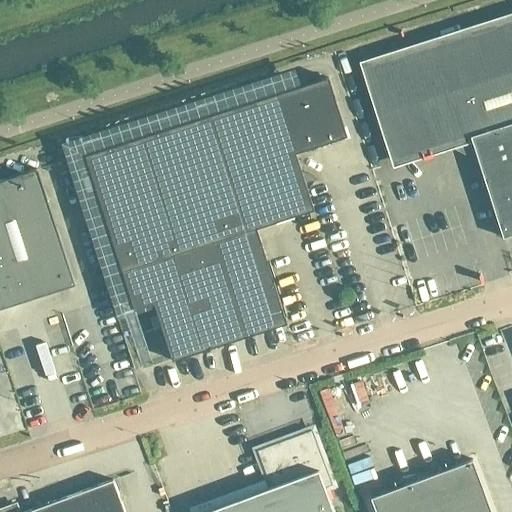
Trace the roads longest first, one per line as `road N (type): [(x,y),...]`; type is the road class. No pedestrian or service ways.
road 1 (unclassified): [(511,294),(0,462)]
road 2 (unknown): [(0,177),(43,170),(53,181),(85,274),(77,298),(25,327)]
road 3 (unknown): [(355,216),(309,232),(300,246),(325,355)]
road 4 (unknown): [(385,335),(355,216)]
